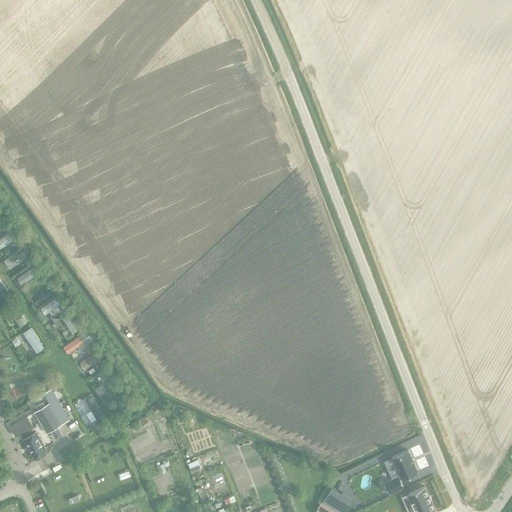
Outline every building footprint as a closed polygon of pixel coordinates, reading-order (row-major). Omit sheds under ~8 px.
[(0,238),(0,247),(16,236),(12,230),(0,238)] [(17,249),(4,259),(7,264),(21,254),(17,249)] [(33,255),(26,260),(29,264),(36,260),(33,255)] [(37,264),(17,277),(21,283),(41,270),(37,264)] [(12,295),(0,277),(0,291),(5,300),(12,295)] [(44,292),(39,295),(43,300),(47,297),(44,292)] [(45,313),(62,302),(58,295),(41,307),(45,313)] [(16,303),(9,307),(20,325),(28,320),(16,303)] [(62,308),(65,313),(70,310),(67,305),(62,308)] [(81,328),(71,313),(64,318),(74,333),(81,328)] [(45,346),(31,326),(24,331),(37,351),(45,346)] [(65,346),(68,351),(89,338),(84,332),(65,346)] [(94,345),(86,350),(88,354),(97,349),(94,345)] [(81,361),(86,368),(102,357),(98,350),(81,361)] [(91,377),(95,383),(113,372),(109,365),(91,377)] [(104,382),(96,387),(109,404),(116,400),(104,382)] [(48,403),(34,411),(39,419),(47,432),(51,430),(56,437),(62,433),(58,426),(60,424),(69,419),(62,406),(51,388),(43,392),(49,402),(48,403)] [(103,416),(93,400),(88,403),(97,419),(103,416)] [(138,419),(137,419),(141,425),(149,420),(145,414),(138,419)] [(22,439),(33,457),(46,449),(35,431),(33,432),(30,426),(32,425),(31,423),(26,416),(10,426),(14,432),(15,435),(20,432),(24,438),(22,439)] [(392,478),(384,482),(389,493),(404,486),(400,479),(418,471),(408,449),(392,456),(399,472),(391,476),(392,478)] [(199,464),(190,467),(192,472),(201,469),(199,464)] [(424,486),(407,494),(413,506),(408,508),(409,511),(427,511),(435,508),(425,485),(424,486)] [(330,488),(322,501),(339,511),(345,511),(350,504),(339,497),(341,495),(330,488)]
